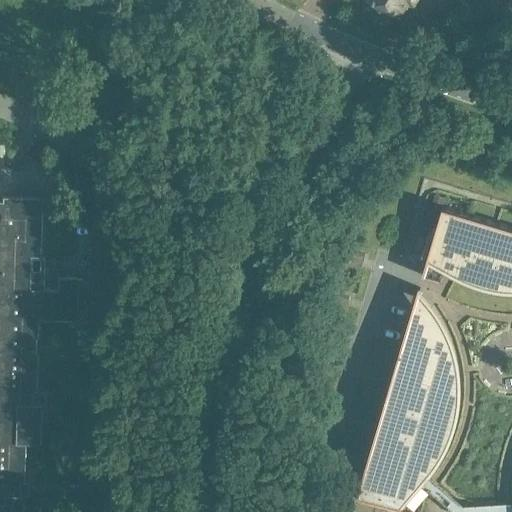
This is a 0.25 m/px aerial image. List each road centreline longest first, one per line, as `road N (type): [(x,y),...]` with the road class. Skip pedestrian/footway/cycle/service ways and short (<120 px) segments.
road 1 (residential): [(89,511),(99,215),(92,174),(74,141),(0,105)]
road 2 (unclassified): [(252,337),(302,193),(365,54)]
road 3 (tertiary): [(511,109),(365,54)]
road 4 (residential): [(213,483),(252,337)]
